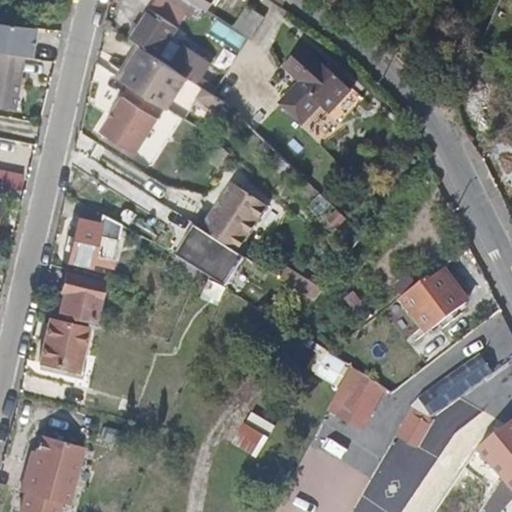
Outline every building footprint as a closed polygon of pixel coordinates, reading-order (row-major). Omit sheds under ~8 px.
[(188,0),(155,0),(149,8),(174,26),(183,15),(191,20),(200,8),(190,1),(188,0)] [(211,0),(190,0),(190,1),(200,8),(205,11),(211,0)] [(174,26),(149,8),(128,38),(137,45),(153,56),(174,26)] [(262,20),(246,10),(234,30),(249,43),(258,26),(260,24),(262,20)] [(33,28),(0,23),(0,53),(23,57),(28,58),(33,28)] [(203,60),(180,44),(167,62),(189,78),(203,60)] [(167,108),(186,79),(153,56),(137,45),(116,76),(130,85),(165,106),(167,108)] [(312,101),(325,113),(346,92),(303,49),(284,69),(298,83),(298,87),(312,101)] [(0,110),(14,112),(23,57),(0,53),(0,110)] [(165,106),(130,85),(102,130),(135,153),(165,106)] [(278,105),(294,120),(312,101),(298,87),(296,85),(278,105)] [(412,137),(402,131),(388,149),(397,157),(412,137)] [(202,230),(237,254),(267,207),(234,185),(231,186),(202,230)] [(102,215),(80,203),(78,219),(100,223),(100,220),(102,215)] [(100,223),(78,219),(77,225),(71,225),(68,239),(65,252),(70,254),(69,261),(80,264),(91,267),(93,255),(114,259),(120,226),(102,215),(100,220),(100,223)] [(226,287),(243,258),(193,227),(175,257),(226,287)] [(278,260),(270,272),(313,302),(321,290),(278,260)] [(421,283),(399,300),(425,334),(467,303),(442,271),(423,286),(421,283)] [(101,284),(67,275),(64,291),(60,291),(55,313),(93,322),(101,284)] [(362,321),(372,312),(353,291),(343,300),(362,321)] [(270,316),(283,325),(291,310),(277,302),(270,316)] [(90,329),(51,321),(41,363),(58,366),(57,371),(77,376),(77,371),(81,372),(90,329)] [(422,401),(414,409),(431,420),(492,373),(480,356),(422,401)] [(333,400),(368,423),(383,393),(361,379),(363,376),(340,360),(330,382),(340,388),(333,400)] [(414,409),(411,407),(394,435),(418,448),(431,424),(431,420),(414,409)] [(231,444),(256,458),(275,425),(250,411),(231,444)] [(511,432),(501,438),(511,458),(511,432)] [(35,462),(30,462),(22,491),(26,491),(23,509),(34,511),(59,511),(63,500),(71,502),(86,444),(42,433),(38,451),(35,462)] [(33,450),(30,462),(35,462),(38,451),(33,450)] [(488,511),(499,511),(511,498),(511,488),(503,478),(484,508),(488,511)]
